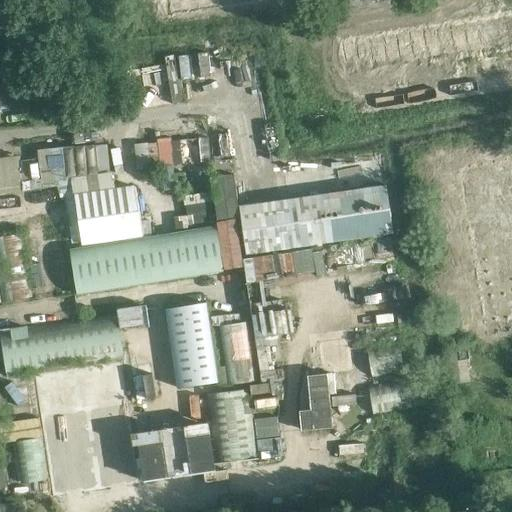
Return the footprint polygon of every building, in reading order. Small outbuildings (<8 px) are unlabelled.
[(164,0),(165,11),(260,0),(164,0)] [(511,13),(340,35),(345,72),(511,51),(511,13)] [(171,101),(167,68),(166,64),(126,70),(128,80),(129,88),(132,106),(171,101)] [(0,107),(29,105),(26,79),(0,82),(0,107)] [(132,106),(129,88),(73,95),(76,114),(132,106)] [(210,161),(208,138),(198,139),(201,162),(210,161)] [(201,162),(198,139),(190,140),(192,163),(201,162)] [(192,163),(190,140),(181,141),(183,164),(192,163)] [(183,164),(181,141),(171,142),(173,166),(183,164)] [(173,166),(171,142),(161,143),(163,167),(173,166)] [(159,167),(157,143),(147,144),(150,168),(159,167)] [(150,168),(147,144),(136,145),(138,169),(150,168)] [(98,172),(96,148),(95,146),(85,147),(88,176),(98,175),(98,172)] [(88,176),(85,147),(74,148),(77,178),(88,176)] [(108,171),(105,147),(96,148),(98,172),(108,171)] [(77,178),(74,148),(50,151),(51,160),(55,180),(77,178)] [(484,333),(511,329),(511,157),(457,165),(459,179),(451,180),(461,252),(473,251),(484,333)] [(39,183),(34,159),(25,161),(29,184),(39,183)] [(55,180),(51,160),(42,161),(45,182),(55,180)] [(7,163),(10,186),(20,184),(17,161),(7,163)] [(395,235),(388,185),(337,192),(332,161),(284,168),(288,200),(240,207),(247,256),(395,235)] [(443,161),(428,161),(428,179),(451,179),(451,166),(443,166),(443,161)] [(173,166),(161,167),(164,191),(176,190),(173,166)] [(112,174),(72,180),(82,244),(143,235),(135,187),(114,191),(112,174)] [(240,220),(235,175),(223,177),(228,221),(236,220),(240,220)] [(228,221),(223,177),(212,178),(217,223),(226,222),(228,221)] [(208,202),(207,193),(183,196),(184,206),(185,206),(208,202)] [(211,212),(209,203),(208,202),(185,206),(187,216),(211,212)] [(212,222),(211,212),(187,216),(188,225),(212,222)] [(244,269),(236,220),(228,221),(226,222),(234,270),(244,269)] [(234,270),(226,222),(217,223),(217,229),(224,272),(234,270)] [(224,272),(217,229),(69,251),(75,295),(224,272)] [(33,298),(23,234),(0,237),(0,293),(2,302),(2,303),(33,298)] [(166,310),(178,389),(217,383),(205,304),(166,310)] [(123,350),(120,328),(117,314),(0,332),(7,378),(25,375),(125,359),(123,350)] [(260,381),(253,331),(251,321),(219,326),(228,386),(260,381)] [(354,372),(350,338),(317,342),(321,376),(354,372)] [(405,373),(399,343),(367,350),(373,379),(405,373)] [(12,378),(15,411),(35,409),(31,376),(12,378)] [(422,406),(415,377),(368,387),(375,417),(422,406)] [(266,461),(255,388),(211,395),(222,467),(266,461)] [(330,424),(329,390),(302,391),(303,424),(330,424)]
